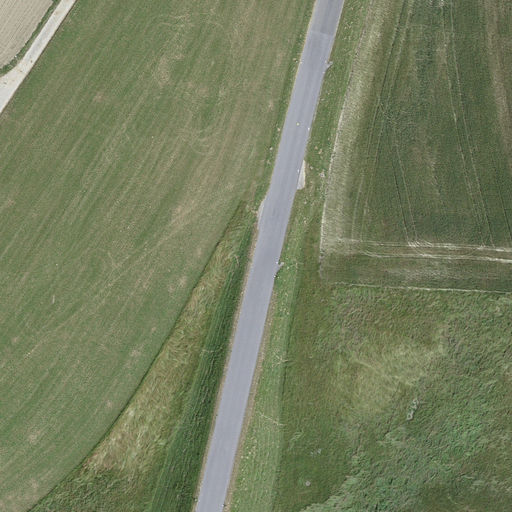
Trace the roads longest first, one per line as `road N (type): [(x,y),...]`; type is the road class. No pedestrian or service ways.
road 1 (tertiary): [(327,0),(209,511)]
road 2 (track): [(0,102),(68,0)]
